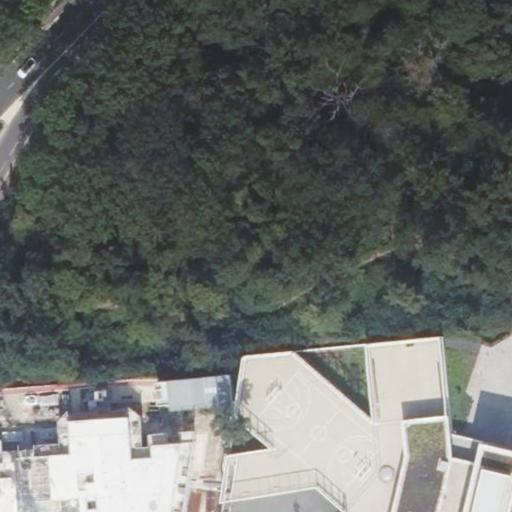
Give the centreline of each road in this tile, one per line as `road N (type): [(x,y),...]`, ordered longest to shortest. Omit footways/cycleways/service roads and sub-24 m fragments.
road 1 (secondary): [(0,166),(36,105),(136,0)]
road 2 (secondary): [(95,0),(0,98)]
